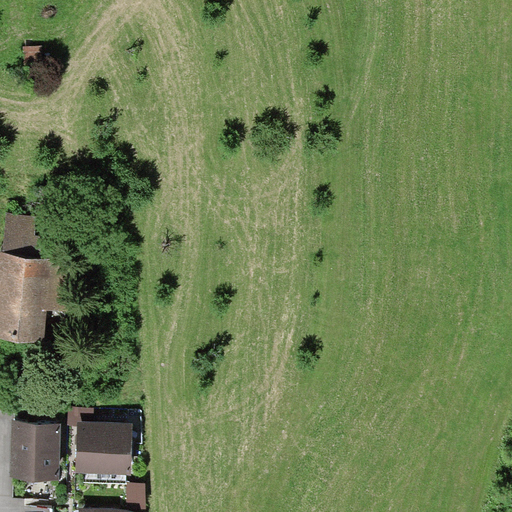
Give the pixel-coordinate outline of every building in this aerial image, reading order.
[(24,47),(24,70),(43,69),(43,47),(24,47)] [(3,251),(41,255),(45,216),(7,212),(3,251)] [(0,251),(0,336),(45,340),(48,310),(66,312),(71,258),(41,255),(3,251),(0,251)] [(93,422),(94,408),(70,407),(69,425),(77,425),(78,421),(93,422)] [(12,421),(10,476),(60,478),(62,424),(12,421)] [(93,422),(78,421),(77,425),(76,473),(86,472),(127,474),(131,474),(133,423),(93,422)] [(86,482),(127,484),(127,474),(86,472),(86,482)] [(145,482),(128,482),(127,509),(136,509),(146,508),(145,482)]
